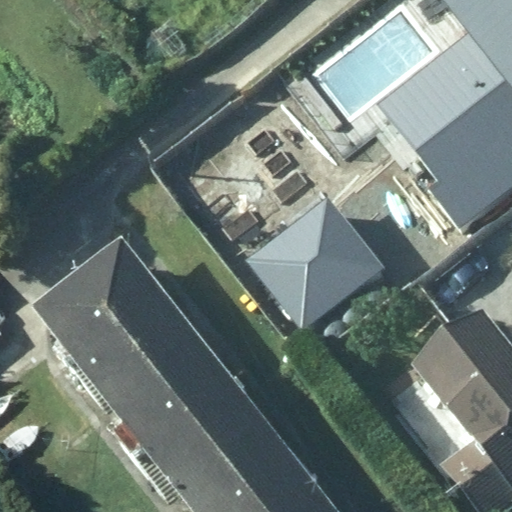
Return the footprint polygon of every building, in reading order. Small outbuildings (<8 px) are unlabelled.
[(511,0),(435,0),(467,38),(369,117),(467,237),(511,200),(511,0)] [(125,255),(40,321),(113,413),(197,347),(125,255)] [(476,511),(511,511),(511,350),(491,324),(419,382),(472,451),(446,472),(476,511)] [(197,347),(113,413),(185,505),(270,439),(197,347)] [(327,511),(270,439),(185,505),(190,511),(327,511)]
